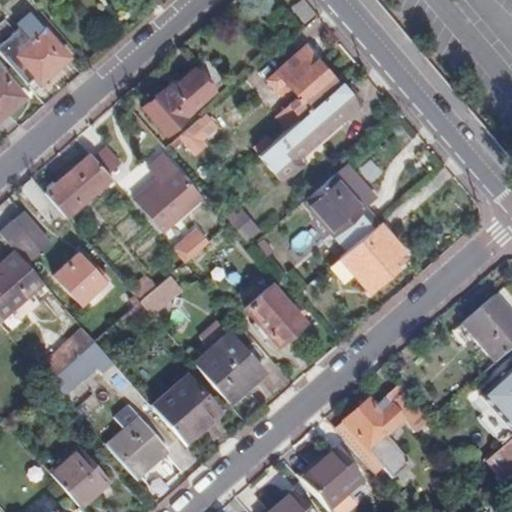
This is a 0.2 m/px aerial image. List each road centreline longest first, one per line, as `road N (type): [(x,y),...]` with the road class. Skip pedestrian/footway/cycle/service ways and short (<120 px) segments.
road 1 (residential): [(511,236),(191,511)]
road 2 (tertiary): [(511,219),(321,0)]
road 3 (residential): [(186,0),(0,166)]
